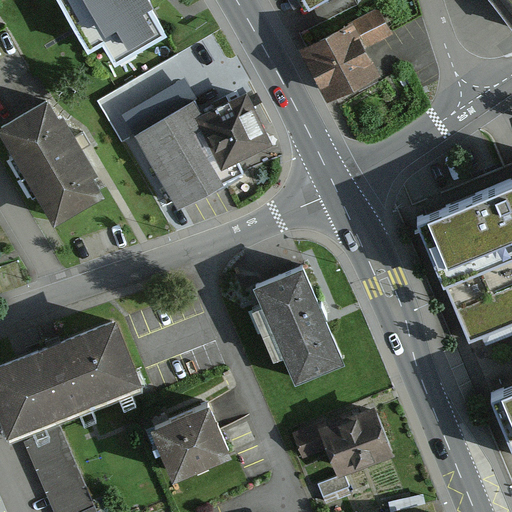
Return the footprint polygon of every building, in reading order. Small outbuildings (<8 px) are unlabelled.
[(118,58),(163,31),(144,0),(60,0),(89,47),(105,37),(118,58)] [(285,0),(293,12),(312,0),(285,0)] [(511,0),(488,0),(511,28),(511,0)] [(342,23),(297,46),(322,95),(367,72),(342,23)] [(195,99),(134,130),(174,207),(234,175),(227,160),(262,142),(238,97),(203,115),(195,99)] [(100,197),(42,103),(0,128),(0,129),(58,223),(100,197)] [(511,175),(418,214),(455,303),(468,336),(487,328),(511,317),(511,372),(488,383),(511,441),(511,175)] [(299,381),(343,361),(302,270),(257,290),(299,381)] [(115,328),(0,369),(0,412),(8,435),(137,388),(115,328)] [(208,407),(152,432),(172,478),(228,454),(208,407)] [(316,449),(327,475),(377,455),(359,410),(294,436),(302,455),(316,449)]
